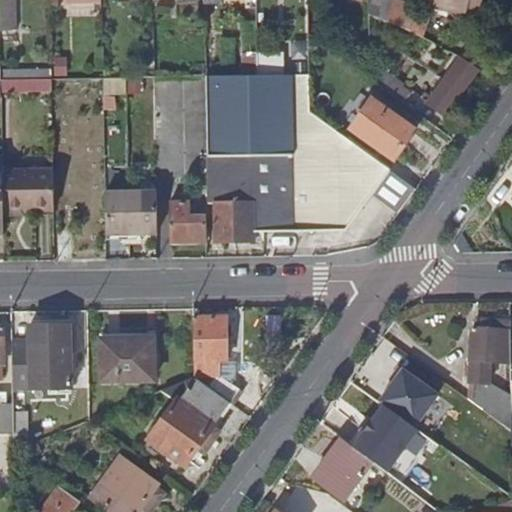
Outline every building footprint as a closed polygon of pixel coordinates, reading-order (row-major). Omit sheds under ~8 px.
[(0,0),(0,32),(16,32),(15,0),(0,0)] [(420,0),(369,0),(369,15),(415,24),(418,11),(420,1),(420,0)] [(420,0),(420,1),(476,15),(480,0),(420,0)] [(418,11),(415,24),(423,30),(431,20),(418,11)] [(365,40),(347,40),(347,58),(365,57),(365,40)] [(148,43),(133,44),(134,73),(149,72),(148,43)] [(477,70),(460,57),(426,103),(444,116),(477,70)] [(370,60),(370,80),(400,101),(409,89),(370,60)] [(52,71),(52,80),(63,80),(62,62),(52,63),(52,71)] [(258,66),(258,77),(285,76),(285,66),(258,66)] [(1,72),(1,81),(52,80),(52,71),(1,72)] [(311,112),(310,76),(285,76),(258,77),(206,78),(208,193),(213,194),(214,243),(263,242),(263,232),(345,231),(372,193),(388,170),(311,112)] [(128,79),(104,79),(105,94),(128,94),(128,79)] [(52,80),(1,81),(1,92),(53,91),(52,80)] [(414,131),(371,97),(349,127),(394,161),(414,131)] [(399,213),(415,190),(388,170),(372,193),(399,213)] [(2,172),(2,175),(3,216),(22,216),(22,212),(55,211),(54,171),(2,172)] [(157,236),(156,192),(106,194),(106,237),(157,236)] [(188,202),(169,202),(170,243),(205,242),(205,216),(189,217),(188,202)] [(228,317),(194,318),(196,376),(212,376),(205,384),(231,402),(240,389),(222,376),(222,366),(228,366),(229,346),(233,346),(233,338),(228,339),(228,317)] [(510,363),(509,321),(472,321),(472,331),(469,331),(470,386),(478,386),(479,407),(511,431),(511,397),(489,385),(489,363),(510,363)] [(32,347),(13,348),(14,391),(74,390),(72,328),(32,328),(32,347)] [(153,339),(101,340),(101,382),(154,381),(153,339)] [(419,425),(442,392),(404,365),(381,398),(419,425)] [(196,377),(164,390),(178,400),(148,441),(185,467),(197,450),(214,426),(231,402),(205,384),(196,377)] [(366,431),(354,447),(375,463),(388,473),(420,431),(385,405),(373,421),(368,418),(361,427),(366,431)] [(15,436),(14,408),(0,408),(0,409),(1,437),(15,436)] [(222,431),(214,426),(197,450),(205,455),(222,431)] [(354,447),(343,438),(315,477),(347,501),(375,463),(354,447)] [(122,459),(92,500),(108,511),(140,511),(160,486),(122,459)] [(75,511),(80,506),(60,491),(44,511),(75,511)]
